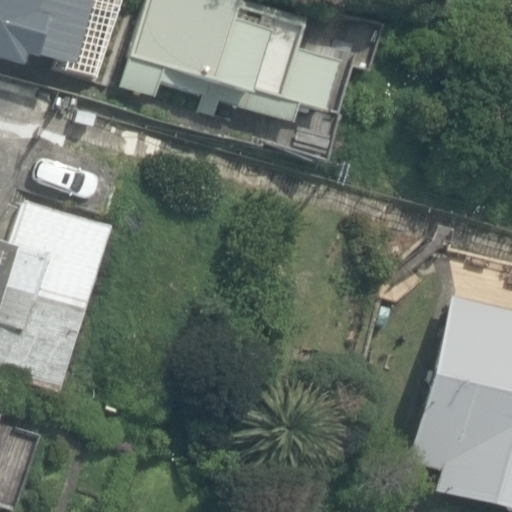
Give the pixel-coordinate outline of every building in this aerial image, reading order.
[(44,0),(0,0),(0,61),(27,69),(32,54),(44,58),(55,17),(41,13),(44,0)] [(306,23),(230,0),(146,0),(125,68),(277,115),(306,23)] [(454,0),(364,0),(448,23),(454,0)] [(0,320),(23,247),(0,240),(0,320)] [(511,307),(445,289),(401,456),(434,465),(428,487),(511,508),(511,307)]
